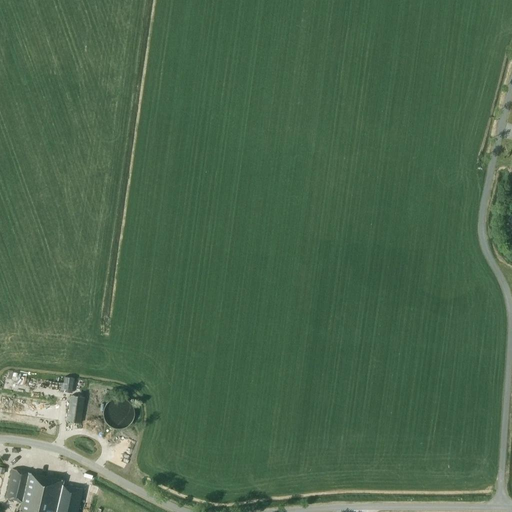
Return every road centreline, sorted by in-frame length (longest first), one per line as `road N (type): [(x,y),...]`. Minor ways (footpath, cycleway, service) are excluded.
road 1 (unclassified): [(511,509),(284,511)]
road 2 (unclassified): [(189,511),(71,454),(0,439)]
